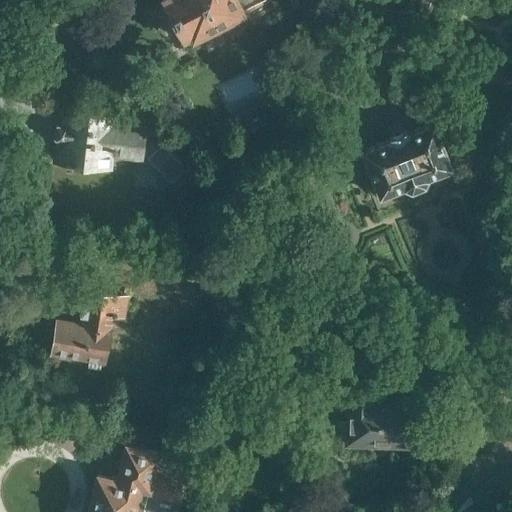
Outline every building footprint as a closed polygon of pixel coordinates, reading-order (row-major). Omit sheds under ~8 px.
[(165,0),(185,38),(191,36),(193,39),(244,13),(243,11),(263,0),(165,0)] [(329,0),(311,0),(319,15),(333,7),(329,0)] [(392,0),(404,4),(402,9),(427,18),(432,0),(392,0)] [(114,155),(143,159),(147,124),(118,121),(119,115),(63,108),(61,124),(59,123),(56,127),(55,133),(57,138),(59,138),(57,160),(67,161),(67,164),(74,165),(75,162),(112,167),(114,155)] [(429,175),(453,165),(435,120),(409,130),(408,128),(386,137),(387,139),(362,149),(380,195),(404,185),(412,188),(425,183),(429,175)] [(52,351),(107,360),(112,327),(113,327),(113,322),(111,321),(112,316),(125,318),(129,297),(84,290),(79,323),(58,320),(52,351)] [(373,441),(373,442),(376,445),(383,445),(387,443),(387,442),(413,442),(415,400),(395,399),(395,394),(349,393),(348,419),(337,419),(336,439),(347,439),(347,441),(373,441)] [(142,511),(150,484),(160,487),(159,491),(184,497),(194,457),(127,441),(118,479),(98,474),(89,511),(142,511)]
